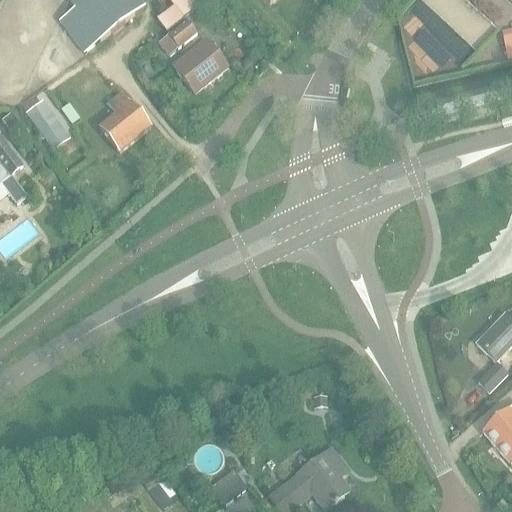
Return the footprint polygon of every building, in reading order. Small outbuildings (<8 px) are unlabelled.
[(135,0),(65,0),(75,13),(60,25),(84,56),(144,10),(135,0)] [(165,0),(183,22),(206,6),(201,0),(165,0)] [(167,39),(176,51),(195,36),(185,24),(167,39)] [(511,32),(501,34),(506,60),(511,59),(511,32)] [(181,80),(194,96),(225,71),(206,47),(182,66),(188,74),(181,80)] [(99,132),(119,157),(150,131),(121,96),(106,108),(115,119),(99,132)] [(26,117),(53,154),(69,141),(42,104),(26,117)] [(0,187),(16,209),(26,201),(10,179),(22,171),(0,141),(0,187)] [(494,368),(511,349),(511,325),(511,326),(503,317),(474,348),(494,368)] [(477,388),(488,398),(507,379),(495,368),(477,388)] [(511,424),(506,419),(482,445),(511,472),(511,471),(511,424)] [(322,511),(326,511),(349,494),(334,476),(344,468),(331,452),(296,478),(298,480),(289,487),(288,485),(269,500),(277,511),(292,511),(303,504),(302,503),(310,496),(322,511)] [(213,485),(227,503),(245,488),(232,471),(213,485)]
